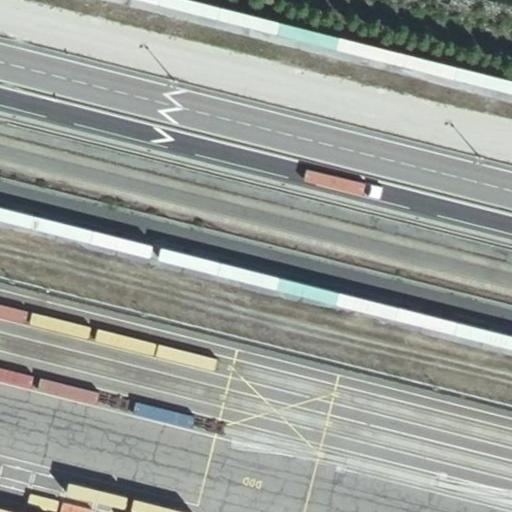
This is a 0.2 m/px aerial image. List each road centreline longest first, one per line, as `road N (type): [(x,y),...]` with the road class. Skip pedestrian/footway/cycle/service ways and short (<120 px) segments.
road 1 (unclassified): [(0,98),(511,228)]
road 2 (unclassified): [(511,190),(0,61)]
